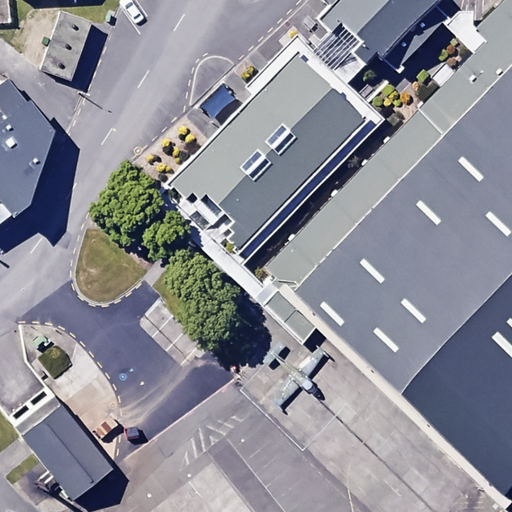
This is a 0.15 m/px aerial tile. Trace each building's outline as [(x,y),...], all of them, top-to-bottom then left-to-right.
[(316,327),(504,511),(511,511),(511,485),(508,482),(511,478),(511,0),(501,0),(473,30),(484,40),(453,73),(442,63),(428,78),(438,88),(265,268),(275,278),(271,282),(268,280),(252,299),(280,326),(300,345),(316,327)] [(440,7),(432,0),(347,0),(312,36),(362,85),(440,7)] [(88,20),(58,9),(37,68),(67,79),(88,20)] [(372,130),(305,64),(177,195),(243,261),(372,130)] [(11,421),(10,422),(69,499),(112,467),(60,399),(59,400),(50,389),(46,392),(43,388),(7,416),(11,421)] [(118,511),(104,495),(87,509),(90,511),(118,511)]
